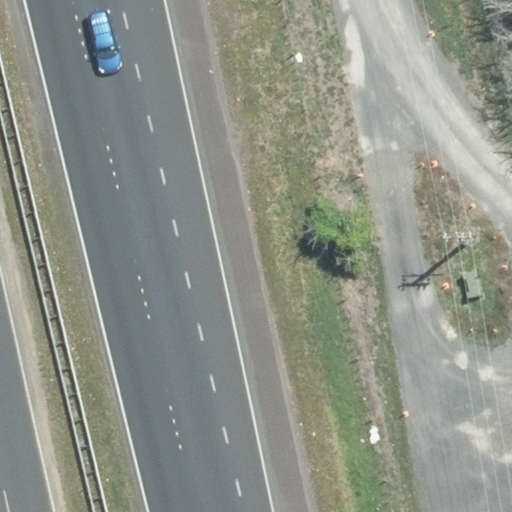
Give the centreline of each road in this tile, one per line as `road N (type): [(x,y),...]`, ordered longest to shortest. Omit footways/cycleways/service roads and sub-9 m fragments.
road 1 (motorway): [(86,0),(207,511)]
road 2 (motorway): [(361,0),(424,511)]
road 3 (motorway): [(195,511),(138,0)]
